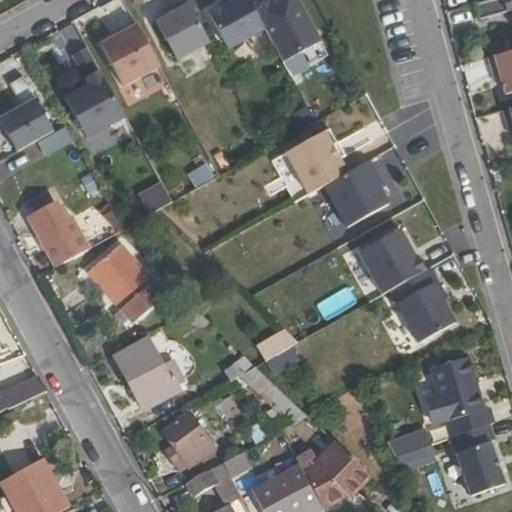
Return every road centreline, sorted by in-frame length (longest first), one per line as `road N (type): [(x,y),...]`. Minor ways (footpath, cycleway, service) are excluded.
road 1 (residential): [(422,0),(509,316)]
road 2 (tertiary): [(136,511),(4,265)]
